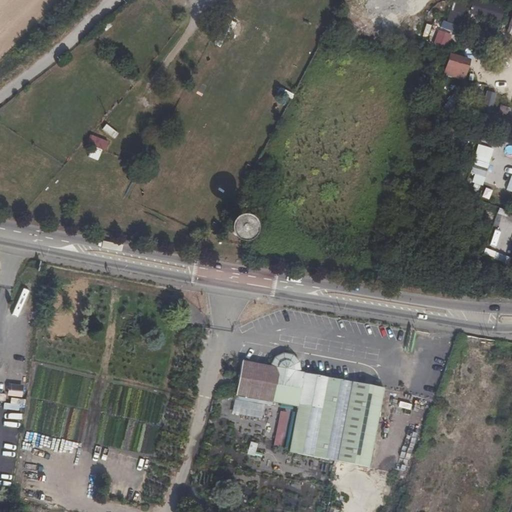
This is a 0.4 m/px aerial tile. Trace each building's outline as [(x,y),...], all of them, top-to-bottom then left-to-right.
[(475,0),(473,10),(502,18),(505,7),(475,0)] [(446,22),(461,26),(467,5),(452,1),(446,22)] [(442,23),(441,30),(453,32),(454,25),(442,23)] [(446,49),(452,36),(438,30),(433,42),(446,49)] [(448,54),(442,76),(462,82),(469,60),(448,54)] [(290,102),(293,95),(283,89),(279,96),(290,102)] [(490,113),(496,94),(486,91),(481,111),(490,113)] [(105,125),(102,130),(113,138),(117,134),(105,125)] [(89,135),(86,144),(92,146),(88,157),(98,162),(106,142),(89,135)] [(478,143),(475,154),(469,177),(480,179),(481,173),(485,174),(492,147),(478,143)] [(233,235),(236,237),(240,237),(243,235),(245,231),(244,228),(242,225),(238,224),(234,225),(232,228),(232,232),(233,235)] [(335,463),(367,468),(381,389),(350,384),(338,382),(326,380),(315,378),(304,376),(298,375),(296,365),(293,361),(290,358),(280,356),(275,358),(271,360),(269,365),(267,369),(240,365),(234,399),(271,405),(298,410),(290,456),(301,457),(311,459),(323,461),(335,463)] [(511,428),(511,425),(511,374),(505,373),(491,423),(511,428)] [(21,396),(22,384),(7,383),(6,396),(21,396)] [(439,388),(433,404),(448,409),(453,392),(439,388)] [(254,456),(257,444),(249,442),(246,454),(254,456)]
